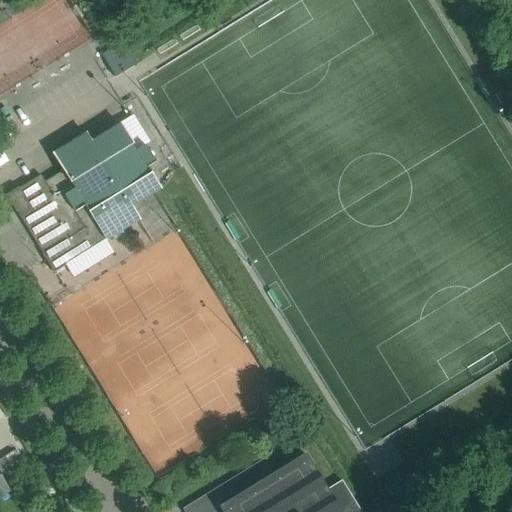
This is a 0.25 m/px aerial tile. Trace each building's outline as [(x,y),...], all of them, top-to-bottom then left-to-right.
[(12,71),(88,49),(84,34),(60,2),(25,12),(2,30),(25,23),(30,40),(24,44),(29,50),(17,59),(10,50),(2,53),(0,53),(0,44),(0,45),(0,48),(15,45),(11,30),(0,33),(0,95),(1,95),(20,81),(12,71)] [(135,65),(122,43),(101,56),(114,78),(135,65)] [(18,189),(6,197),(16,215),(17,214),(43,256),(42,256),(54,275),(66,268),(65,266),(105,242),(106,243),(140,222),(132,209),(161,191),(147,170),(156,165),(145,147),(137,153),(121,126),(91,145),(86,136),(53,157),(59,165),(58,166),(63,173),(45,185),(40,177),(19,190),(18,189)] [(360,511),(343,482),(326,491),(305,456),(275,474),(266,459),(182,510),(183,511),(360,511)] [(0,497),(8,492),(0,478),(0,497)]
